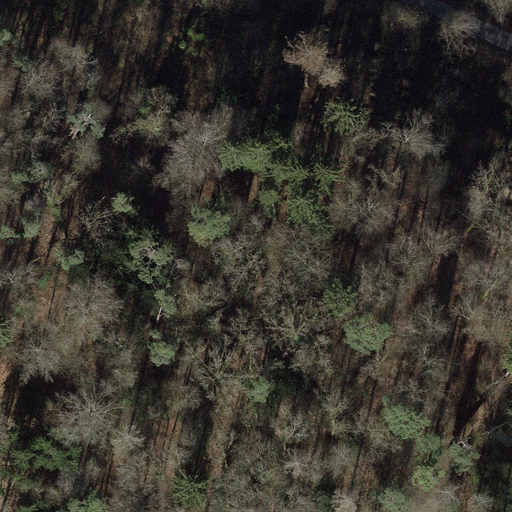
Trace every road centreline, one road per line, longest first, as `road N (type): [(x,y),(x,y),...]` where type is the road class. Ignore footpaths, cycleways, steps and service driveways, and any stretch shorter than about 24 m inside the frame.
road 1 (track): [(0,0),(130,197),(427,511)]
road 2 (track): [(511,402),(428,511)]
